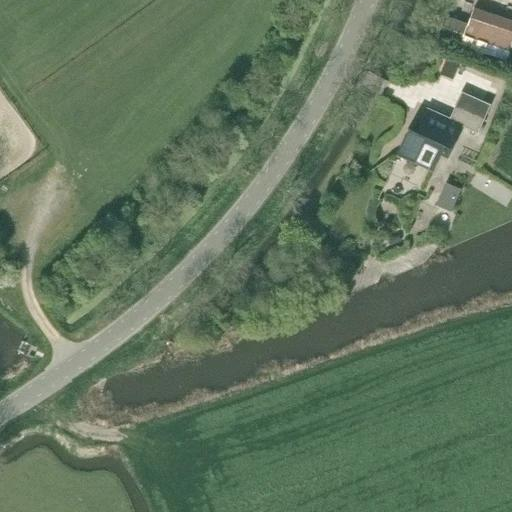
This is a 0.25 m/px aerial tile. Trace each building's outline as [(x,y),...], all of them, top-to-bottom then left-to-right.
[(510,50),(511,43),(511,24),(472,11),(467,23),(463,35),(510,50)] [(442,18),(431,14),(421,42),(432,45),(457,53),(463,35),(467,23),(443,15),(442,18)] [(451,79),(460,56),(448,52),(439,74),(451,79)] [(426,109),(416,132),(408,129),(396,154),(433,170),(440,153),(448,157),(461,126),(478,133),(490,105),(461,92),(449,119),(426,109)] [(459,195),(443,188),(437,200),(454,207),(459,195)] [(401,241),(398,234),(387,238),(390,245),(401,241)]
